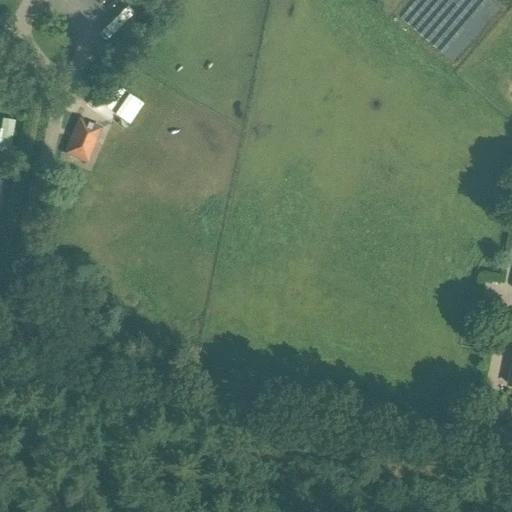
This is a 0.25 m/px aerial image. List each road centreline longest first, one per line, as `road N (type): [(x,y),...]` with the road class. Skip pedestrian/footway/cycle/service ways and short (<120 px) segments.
road 1 (unclassified): [(511,454),(0,354)]
road 2 (unknown): [(0,343),(62,102)]
